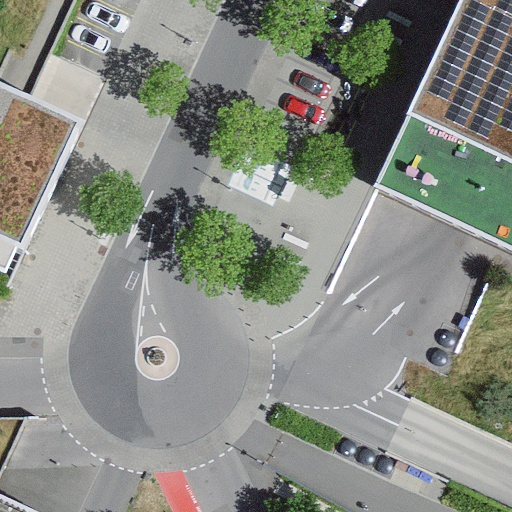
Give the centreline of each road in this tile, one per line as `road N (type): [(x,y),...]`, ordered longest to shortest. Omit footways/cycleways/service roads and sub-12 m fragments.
road 1 (residential): [(258,0),(156,224),(150,285),(173,387)]
road 2 (residential): [(173,387),(0,389)]
road 3 (residential): [(173,387),(236,511)]
